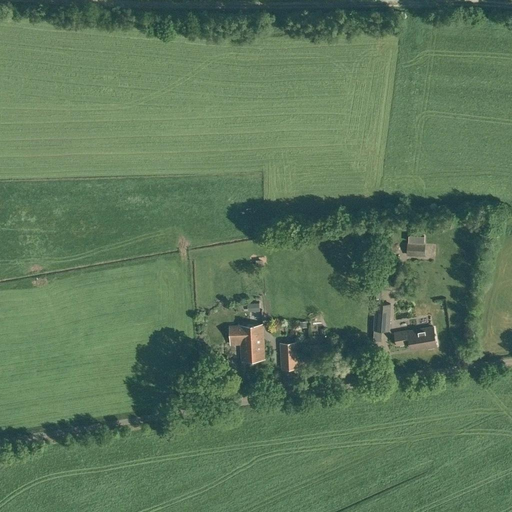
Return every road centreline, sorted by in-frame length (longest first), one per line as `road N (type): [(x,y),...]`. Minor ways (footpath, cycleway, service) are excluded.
road 1 (unclassified): [(0,443),(511,365)]
road 2 (track): [(511,7),(45,0)]
